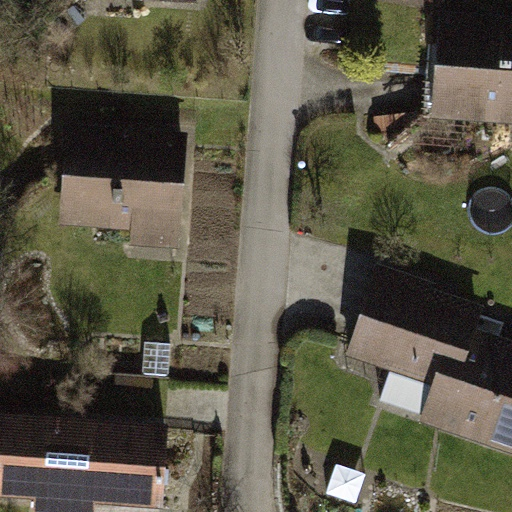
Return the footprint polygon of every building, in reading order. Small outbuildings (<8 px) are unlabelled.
[(511,24),(444,19),(440,85),(464,87),(463,111),(511,114),(511,24)] [(464,87),(440,85),(438,109),(463,111),(464,87)] [(185,138),(73,130),(69,194),(32,192),(4,216),(1,272),(93,278),(96,219),(147,223),(151,218),(179,220),(185,138)] [(430,294),(380,276),(355,350),(395,363),(383,398),(511,441),(511,347),(472,333),(480,310),(461,304),(458,304),(455,305),(453,306),(451,308),(449,312),(436,307),(438,302),(437,299),(436,296),(433,295),(430,294)] [(171,374),(172,343),(146,342),(145,373),(171,374)] [(167,430),(0,418),(0,488),(162,499),(163,484),(169,485),(170,469),(164,468),(167,430)]
